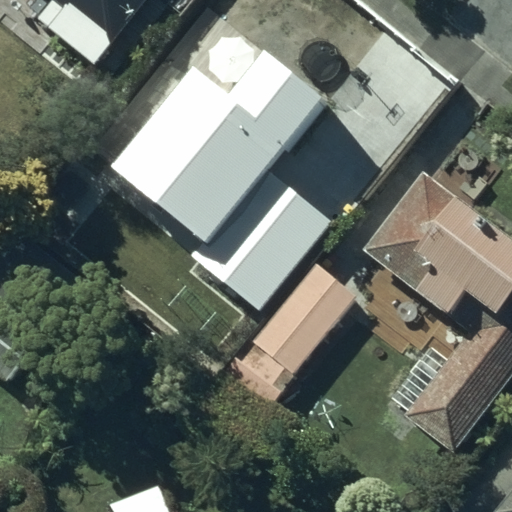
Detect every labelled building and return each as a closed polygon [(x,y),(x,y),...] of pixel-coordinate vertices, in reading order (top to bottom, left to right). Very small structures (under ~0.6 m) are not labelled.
[(103,85),(120,64),(170,0),(36,0),(58,16),(42,36),(103,85)] [(340,153),(195,40),(133,121),(149,133),(138,147),(190,188),(201,173),(279,233),(340,153)] [(415,429),(461,464),(511,397),(511,244),(432,185),(375,261),(482,341),(415,429)] [(15,233),(0,251),(0,378),(20,395),(98,301),(15,233)] [(189,305),(217,269),(185,244),(157,280),(189,305)] [(255,338),(221,377),(269,412),(354,298),(314,268),(260,342),(255,338)] [(260,306),(222,275),(174,333),(212,365),(260,306)] [(169,511),(160,488),(111,508),(112,511),(169,511)]
